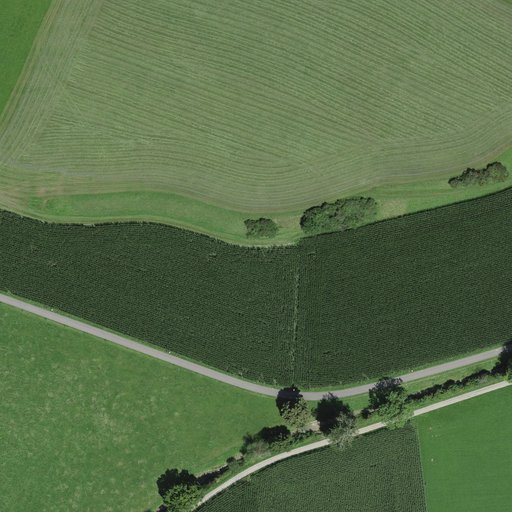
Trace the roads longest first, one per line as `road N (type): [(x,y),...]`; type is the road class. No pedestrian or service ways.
road 1 (track): [(511,344),(365,388),(303,395),(0,296)]
road 2 (track): [(511,383),(276,459),(191,511)]
